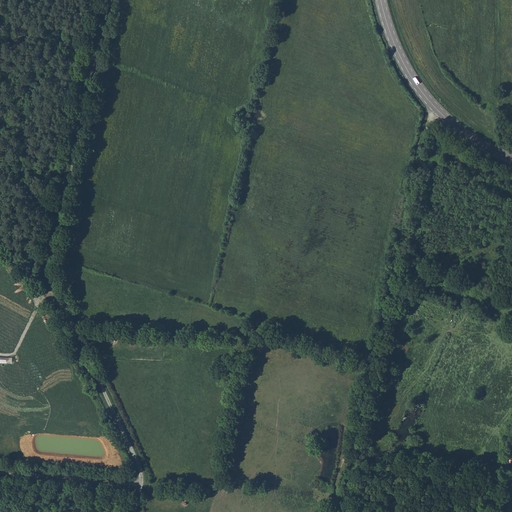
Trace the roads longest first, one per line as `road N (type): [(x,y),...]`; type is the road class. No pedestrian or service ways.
road 1 (track): [(47,279),(108,0)]
road 2 (track): [(141,479),(47,279)]
road 3 (tertiary): [(511,159),(472,138),(424,95),(402,62),(381,0)]
road 4 (track): [(0,472),(141,479)]
